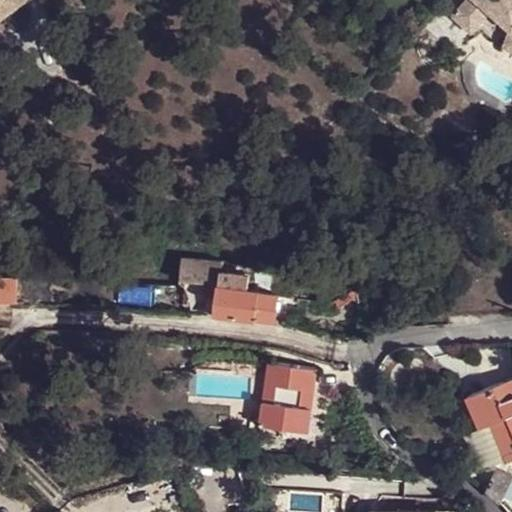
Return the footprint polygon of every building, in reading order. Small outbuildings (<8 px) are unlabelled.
[(0,0),(0,26),(30,2),(27,0),(0,0)] [(471,36),(490,14),(473,0),(468,0),(452,20),(471,36)] [(511,0),(473,0),(490,14),(509,32),(502,50),(511,53),(511,0)] [(0,274),(0,301),(7,302),(8,275),(0,274)] [(202,285),(201,291),(212,293),(213,285),(202,285)] [(212,293),(211,311),(252,318),(256,291),(236,286),(213,285),(212,293)] [(274,294),(256,291),(252,318),(270,320),(274,294)] [(334,301),(336,305),(350,297),(347,294),(334,301)] [(511,340),(484,342),(493,376),(511,368),(511,340)] [(296,365),(319,368),(320,357),(298,353),(296,365)] [(311,431),(319,368),(296,365),(269,361),(260,424),(311,431)] [(511,377),(466,396),(480,428),(492,423),(507,462),(511,459),(511,377)] [(489,491),(506,508),(511,489),(511,472),(500,467),(489,491)]
